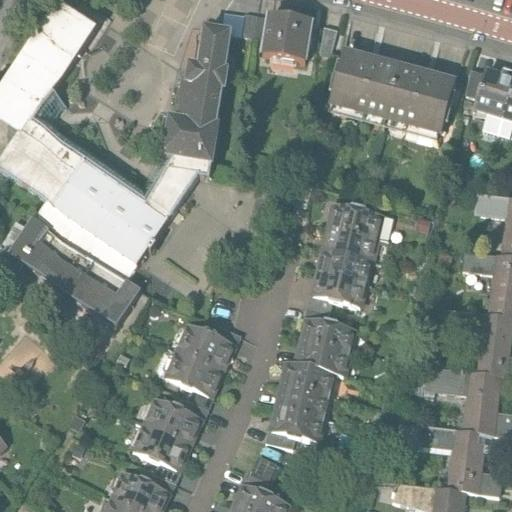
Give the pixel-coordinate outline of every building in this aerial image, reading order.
[(40,51),(74,73),(95,42),(60,20),(40,51)] [(241,46),(254,48),(257,26),(245,24),(241,46)] [(266,50),(269,28),(257,26),(254,48),(266,50)] [(269,27),(269,28),(266,50),(263,68),(306,74),(308,59),(309,59),(311,47),(310,47),(312,34),(269,27)] [(338,41),(324,37),(320,65),(330,68),(338,41)] [(163,170),(212,178),(218,139),(216,138),(221,103),(224,104),(227,84),(225,83),(231,46),(205,42),(198,79),(190,78),(187,95),(184,95),(177,132),(170,131),(163,170)] [(74,73),(40,51),(15,88),(16,89),(9,100),(8,100),(0,112),(0,136),(22,151),(0,184),(0,186),(53,221),(84,178),(131,211),(142,195),(93,162),(56,137),(58,134),(58,133),(57,128),(62,121),(66,120),(67,120),(68,119),(52,108),(74,73)] [(400,80),(343,65),(330,115),(386,131),(400,80)] [(400,80),(386,131),(442,146),(455,95),(400,80)] [(478,109),(485,87),(471,82),(465,105),(478,109)] [(501,88),(486,84),(485,87),(478,109),(474,122),(503,131),(511,101),(511,85),(503,82),(501,88)] [(511,101),(503,131),(511,133),(511,101)] [(0,184),(22,151),(0,136),(0,184)] [(131,211),(168,237),(200,191),(210,193),(212,178),(163,170),(160,169),(157,174),(159,179),(154,187),(148,187),(142,195),(131,211)] [(154,257),(168,237),(131,211),(84,178),(53,221),(55,223),(136,279),(137,280),(141,276),(149,264),(151,265),(156,258),(154,257)] [(312,201),(298,197),(293,216),(307,220),(312,201)] [(502,270),(511,271),(511,211),(477,207),(475,227),(506,231),(502,270)] [(329,242),(376,253),(381,229),(366,226),(365,223),(352,221),(350,222),(335,218),(329,242)] [(136,279),(55,223),(44,238),(125,295),(136,279)] [(141,305),(34,239),(10,276),(12,277),(25,285),(118,343),(141,305)] [(371,275),(376,253),(329,242),(324,265),(371,275)] [(371,275),(324,265),(319,287),(365,298),(371,275)] [(452,269),(441,266),(439,275),(449,277),(452,269)] [(489,329),(511,332),(511,271),(502,270),(465,266),(462,284),(494,287),(489,329)] [(0,304),(10,310),(25,285),(12,277),(0,296),(0,304)] [(360,322),(365,298),(319,287),(313,310),(313,311),(333,315),(332,317),(342,319),(344,318),(360,322)] [(307,322),(330,327),(332,317),(333,315),(313,311),(313,310),(310,309),(307,322)] [(330,327),(307,322),(304,334),(307,335),(308,334),(323,337),(326,336),(327,337),(330,327)] [(476,388),(500,391),(503,391),(505,379),(511,379),(511,370),(509,370),(511,344),(511,332),(489,329),(441,323),(438,343),(481,348),(476,388)] [(323,337),(308,334),(307,335),(302,357),(349,368),(354,345),(339,341),(337,339),(327,337),(326,336),(323,337)] [(189,341),(178,367),(222,386),(223,382),(226,381),(232,367),(231,364),(232,361),(233,360),(215,352),(216,350),(207,347),(205,348),(189,341)] [(220,341),(216,350),(215,352),(233,360),(232,361),(236,363),(242,351),(220,341)] [(349,368),(302,357),(297,380),(335,389),(344,391),(349,368)] [(222,386),(178,367),(166,394),(182,400),(183,403),(191,407),(192,405),(210,413),(210,412),(212,408),(214,407),(221,393),(220,391),(222,386)] [(335,389),(297,380),(288,378),(283,401),(329,412),(335,389)] [(511,379),(505,379),(503,391),(511,392),(511,379)] [(476,388),(428,382),(425,404),(468,409),(463,447),(485,450),(490,450),(491,438),(511,440),(511,428),(496,427),(500,391),(476,388)] [(277,423),(324,434),(329,412),(283,401),(277,423)] [(192,405),(191,407),(188,416),(209,425),(214,413),(210,412),(210,413),(192,405)] [(200,434),(183,427),(183,425),(175,421),(173,422),(157,416),(145,442),(189,461),(191,457),(193,456),(199,442),(198,439),(200,436),(200,434)] [(183,427),(200,434),(200,436),(204,437),(209,425),(188,416),(183,425),(183,427)] [(319,458),(324,434),(277,423),(272,446),(272,447),(296,453),(295,454),(301,456),(303,454),(319,458)] [(77,430),(70,441),(79,446),(86,436),(77,430)] [(511,440),(491,438),(490,450),(511,452),(511,440)] [(452,464),(447,505),(465,507),(475,509),(476,496),(500,499),(501,490),(481,487),(485,450),(463,447),(400,439),(398,458),(400,458),(401,457),(405,458),(404,464),(418,466),(419,460),(452,464)] [(189,461),(145,442),(134,468),(149,475),(151,478),(159,481),(159,479),(178,487),(178,486),(179,483),(182,482),(188,468),(187,465),(189,461)] [(296,453),(272,447),(272,446),(269,445),(266,458),(293,464),(295,454),(296,453)] [(254,482),(273,490),(277,480),(258,472),(254,482)] [(182,488),(178,486),(178,487),(159,479),(159,481),(155,490),(177,500),(182,488)] [(250,491),(269,499),(273,490),(254,482),(250,491)] [(244,503),(245,502),(264,510),(265,508),(269,499),(250,491),(247,489),(242,501),(244,503)] [(168,509),(150,501),(151,499),(143,496),(140,497),(124,490),(114,511),(166,511),(167,510),(168,509)] [(150,501),(168,509),(167,510),(171,511),(177,500),(155,490),(151,499),(150,501)] [(500,499),(476,496),(475,509),(499,511),(500,499)] [(464,511),(465,507),(447,505),(398,499),(394,511),(464,511)] [(264,510),(245,502),(244,503),(240,511),(272,511),(265,508),(264,510)]
